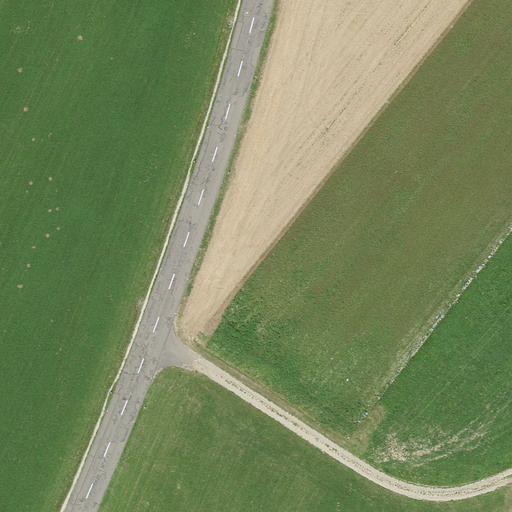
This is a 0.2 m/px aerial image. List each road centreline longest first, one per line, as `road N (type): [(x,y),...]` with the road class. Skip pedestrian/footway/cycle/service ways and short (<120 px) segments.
road 1 (tertiary): [(250,0),(212,160),(150,336),(75,511)]
road 2 (track): [(511,467),(440,495),(397,487),(150,336)]
